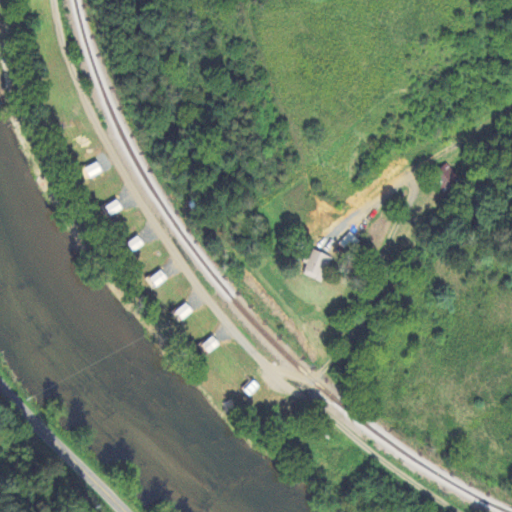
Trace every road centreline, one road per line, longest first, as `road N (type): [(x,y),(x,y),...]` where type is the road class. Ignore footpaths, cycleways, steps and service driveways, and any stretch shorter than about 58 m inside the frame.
road 1 (residential): [(54,0),(69,57),(114,159),(202,293),(280,380),(454,511)]
road 2 (tertiary): [(122,511),(0,385)]
